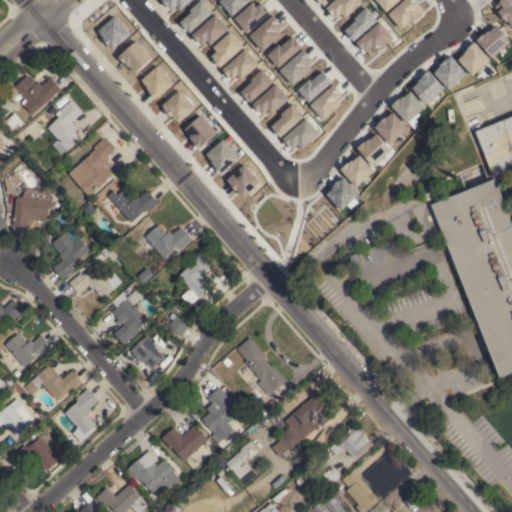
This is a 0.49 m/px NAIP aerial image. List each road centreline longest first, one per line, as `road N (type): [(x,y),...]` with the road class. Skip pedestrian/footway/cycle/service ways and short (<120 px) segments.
road 1 (residential): [(474,511),(47,18)]
road 2 (residential): [(270,279),(219,322),(182,383),(36,511)]
road 3 (residential): [(144,416),(15,264)]
